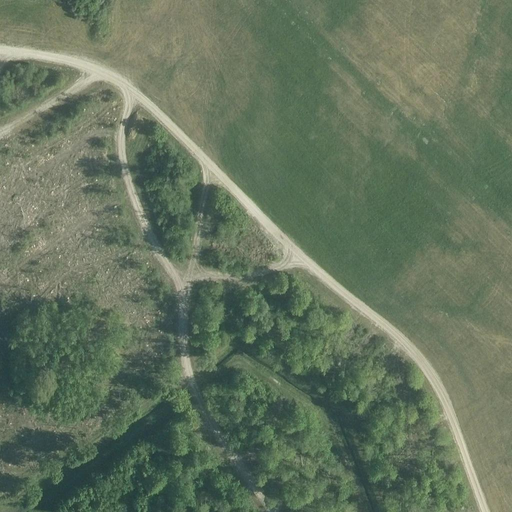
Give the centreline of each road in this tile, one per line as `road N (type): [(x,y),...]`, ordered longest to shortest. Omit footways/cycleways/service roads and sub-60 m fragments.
road 1 (track): [(487,511),(423,355),(272,227),(148,98),(105,69),(0,50)]
road 2 (track): [(214,167),(201,191),(185,285),(189,373),(207,416),(273,511)]
road 3 (unknown): [(136,90),(119,159),(147,237),(185,285),(203,273),(275,267),(300,249)]
road 4 (unknown): [(0,130),(105,69)]
